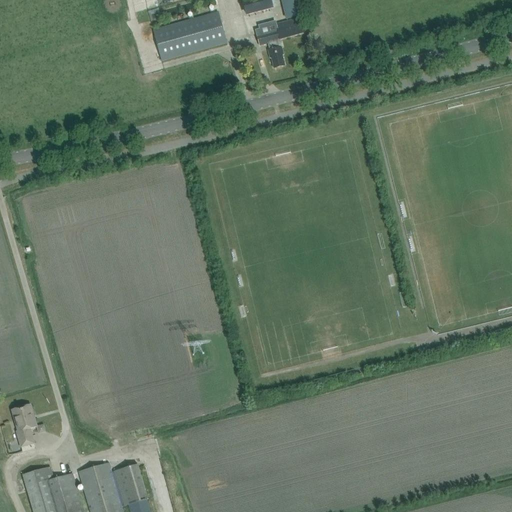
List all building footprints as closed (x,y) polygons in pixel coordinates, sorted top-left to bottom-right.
[(248,16),(273,9),(270,0),(256,0),(245,3),(248,16)] [(281,0),(286,20),(304,15),(300,0),(281,0)] [(152,20),(161,18),(159,9),(150,11),(152,20)] [(163,61),(226,44),(218,14),(155,31),(163,61)] [(269,51),(268,51),(271,59),(272,59),(275,69),(285,66),(282,56),(284,55),(280,41),(305,34),(301,19),(256,31),(258,36),(257,37),(260,46),(268,44),(269,51)] [(13,411),(19,432),(18,433),(22,448),(34,444),(30,430),(37,427),(31,406),(13,411)] [(90,511),(84,511),(73,474),(54,480),(51,468),(24,476),(33,511),(124,511),(123,507),(149,499),(139,465),(113,473),(110,464),(79,473),(90,511)]
